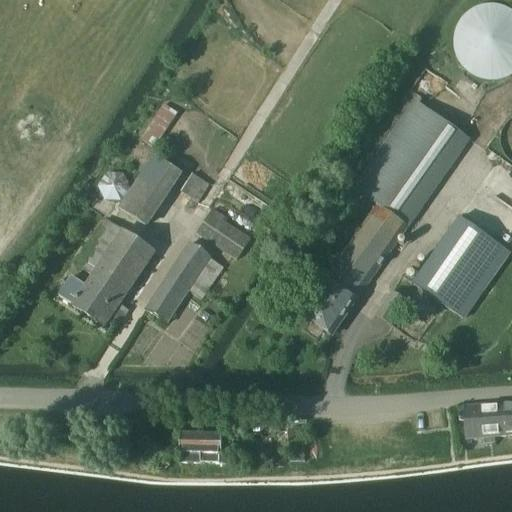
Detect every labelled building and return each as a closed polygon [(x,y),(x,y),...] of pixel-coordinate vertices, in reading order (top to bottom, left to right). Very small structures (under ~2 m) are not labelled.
[(480,80),(483,81),(486,81),(489,82),(493,82),(496,82),(499,81),(503,80),(506,79),(509,78),(511,76),(511,9),(510,9),(507,7),(504,6),(501,5),(497,4),(494,4),(490,4),(487,4),(484,5),(480,6),(477,7),(474,8),(471,10),(468,12),(465,14),(463,17),(461,19),(459,22),(457,25),(456,28),(455,31),(454,35),(453,38),(453,41),(453,45),(453,48),(454,51),(455,54),(456,58),(457,61),(459,64),(461,66),(463,69),(465,71),(468,74),(470,76),(473,77),(476,79),(480,80)] [(372,280),(408,227),(468,139),(417,104),(356,193),(377,207),(302,316),(333,337),(357,302),(372,280)] [(193,177),(181,196),(197,206),(209,187),(193,177)] [(212,211),(197,234),(236,261),(249,240),(224,223),(226,220),(212,211)] [(459,219),(421,274),(413,286),(463,321),(509,254),(459,219)] [(70,282),(59,298),(72,307),(72,308),(105,329),(155,254),(104,220),(73,265),(91,276),(84,286),(72,278),(70,282)] [(157,295),(146,312),(167,326),(178,309),(189,293),(201,301),(222,268),(189,246),(157,295)] [(376,317),(391,327),(407,303),(392,293),(376,317)] [(202,311),(198,317),(206,323),(210,318),(202,311)] [(511,405),(486,407),(487,426),(491,425),(492,439),(494,439),(511,437),(511,405)] [(487,426),(486,407),(464,409),(466,441),(484,440),(484,446),(494,445),(494,439),(492,439),(491,425),(487,426)] [(288,431),(290,464),(304,463),(302,430),(288,431)] [(180,456),(180,465),(219,466),(226,466),(226,456),(221,456),(222,437),(180,436),(180,456)]
